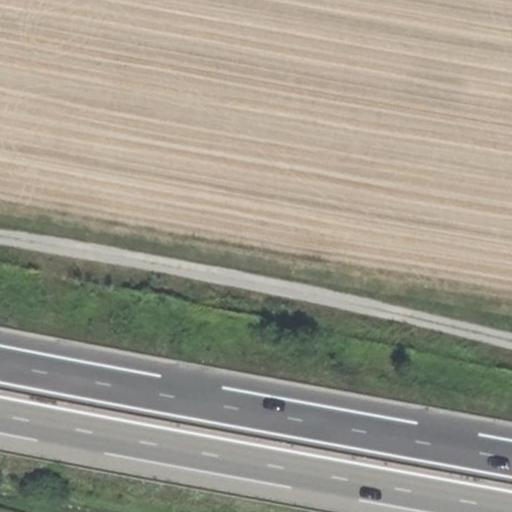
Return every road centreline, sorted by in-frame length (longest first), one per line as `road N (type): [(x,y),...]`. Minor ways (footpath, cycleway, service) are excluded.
road 1 (track): [(511,335),(430,313),(0,237)]
road 2 (trunk): [(0,414),(511,510)]
road 3 (trunk): [(511,458),(0,364)]
